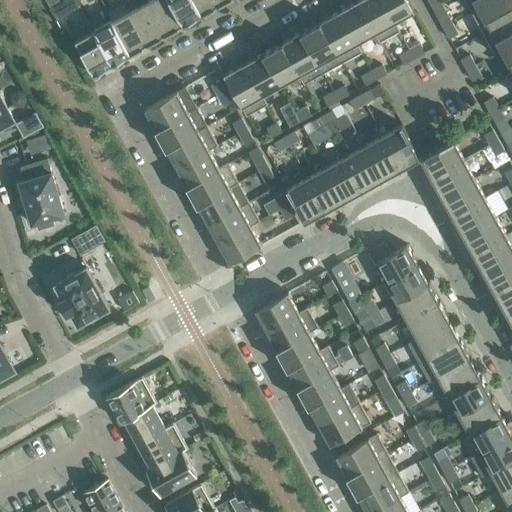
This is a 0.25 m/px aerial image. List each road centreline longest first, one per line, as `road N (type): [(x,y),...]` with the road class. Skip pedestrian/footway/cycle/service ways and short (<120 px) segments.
road 1 (residential): [(230,293),(412,194),(511,373)]
road 2 (residential): [(349,511),(230,293)]
road 3 (residential): [(230,293),(122,99)]
road 4 (residential): [(297,0),(122,99)]
road 5 (residential): [(77,378),(230,293)]
road 6 (residential): [(0,232),(77,378)]
road 7 (residential): [(77,378),(150,511)]
